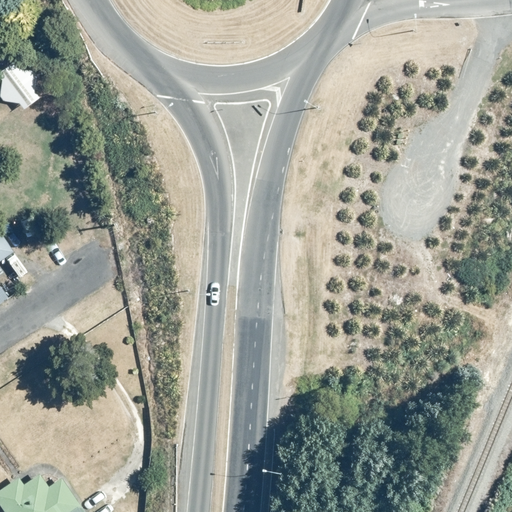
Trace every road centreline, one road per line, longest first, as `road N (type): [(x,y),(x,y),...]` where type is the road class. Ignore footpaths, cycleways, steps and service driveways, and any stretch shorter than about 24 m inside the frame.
road 1 (trunk): [(313,48),(266,194),(243,511)]
road 2 (trunk): [(197,511),(220,210),(213,155),(171,75)]
road 3 (tertiary): [(505,0),(388,10),(332,27)]
road 4 (trunk): [(313,48),(277,71),(236,83),(171,75)]
